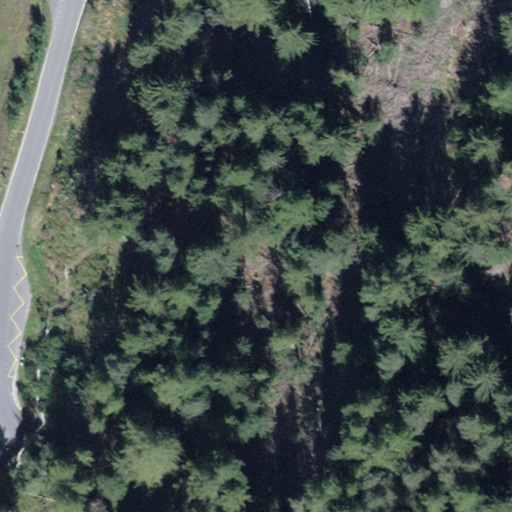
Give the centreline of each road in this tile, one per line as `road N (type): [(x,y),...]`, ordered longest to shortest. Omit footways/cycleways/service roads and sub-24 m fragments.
road 1 (tertiary): [(70,0),(0,259)]
road 2 (tertiary): [(0,435),(97,511)]
